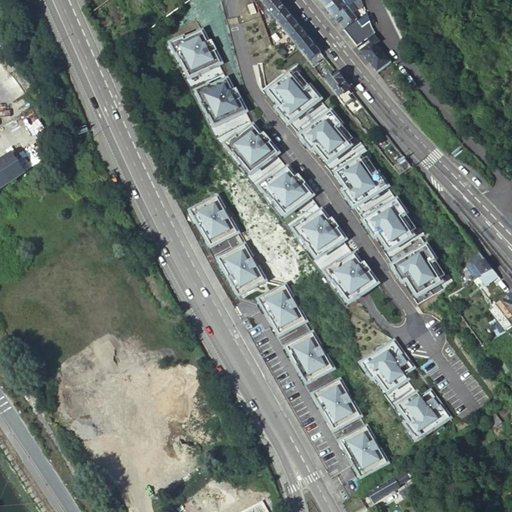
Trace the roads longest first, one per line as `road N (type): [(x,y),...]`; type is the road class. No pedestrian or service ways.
road 1 (primary): [(274,426),(169,236),(60,0)]
road 2 (residential): [(234,0),(256,94),(329,184),(432,350)]
road 3 (primary): [(452,182),(295,0)]
road 4 (unclassified): [(0,400),(71,511)]
road 5 (residential): [(452,182),(456,224),(511,287)]
